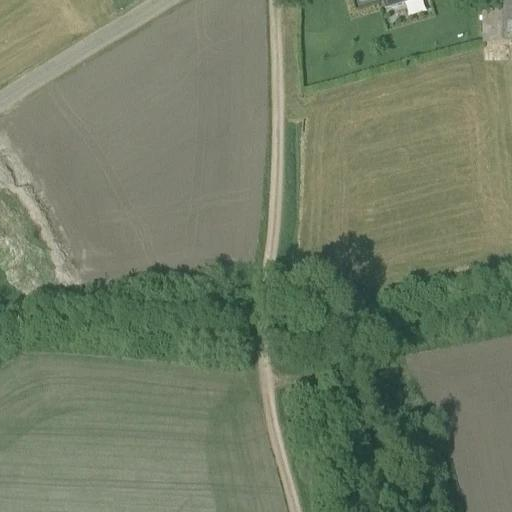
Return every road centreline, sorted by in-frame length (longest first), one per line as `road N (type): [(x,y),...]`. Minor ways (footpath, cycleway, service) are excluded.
road 1 (track): [(298,511),(260,330),(279,147),(274,0)]
road 2 (unclassified): [(0,102),(166,0)]
